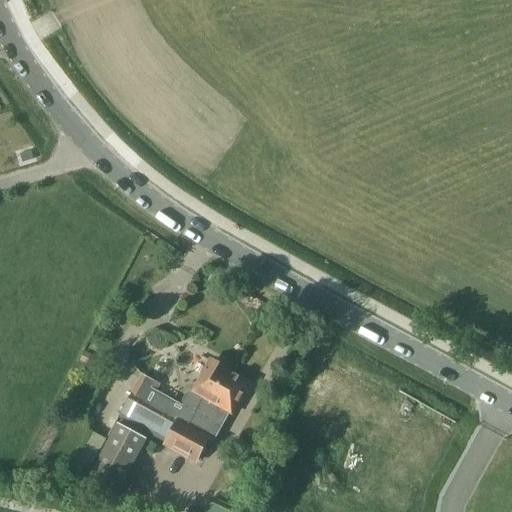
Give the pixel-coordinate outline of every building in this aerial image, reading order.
[(155,333),(150,336),(149,343),(153,348),(159,349),(164,345),(165,339),(161,334),(155,333)] [(178,420),(189,426),(196,412),(195,412),(201,401),(209,405),(228,370),(211,361),(178,420)] [(241,396),(249,382),(228,371),(229,370),(228,370),(209,405),(201,401),(195,412),(196,412),(189,426),(178,420),(167,443),(167,444),(196,460),(209,437),(206,435),(213,422),(221,426),(232,406),(234,407),(240,396),(241,396)] [(167,443),(178,420),(131,394),(118,418),(167,443)] [(119,425),(88,485),(89,486),(87,491),(100,498),(103,493),(116,500),(147,439),(119,425)] [(232,511),(210,503),(205,511),(232,511)]
